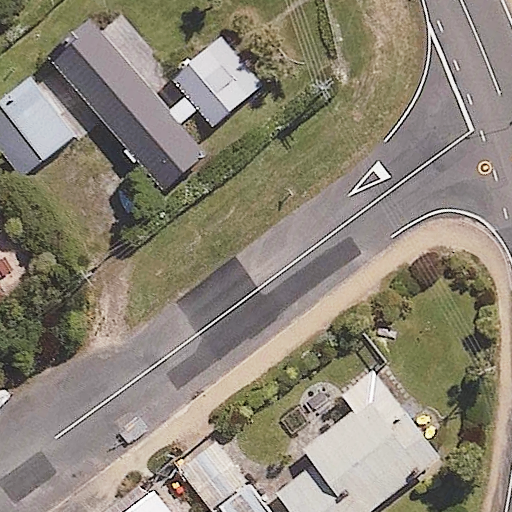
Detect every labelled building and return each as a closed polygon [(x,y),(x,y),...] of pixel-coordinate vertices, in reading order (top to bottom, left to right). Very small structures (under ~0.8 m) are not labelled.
[(116,10),(59,59),(135,149),(130,152),(141,164),(145,161),(171,191),(213,155),(189,127),(208,110),(222,126),(268,85),(225,37),(179,77),(176,80),(116,10)] [(88,130),(41,73),(0,106),(0,141),(30,178),(88,130)] [(378,511),(450,456),(383,370),(351,395),(363,412),(312,451),(322,463),(283,493),(298,511),(378,511)] [(222,505),(242,490),(208,445),(181,465),(215,510),(222,505)] [(242,490),(222,505),(227,511),(280,511),(256,480),(242,490)] [(180,511),(162,489),(132,511),(180,511)]
